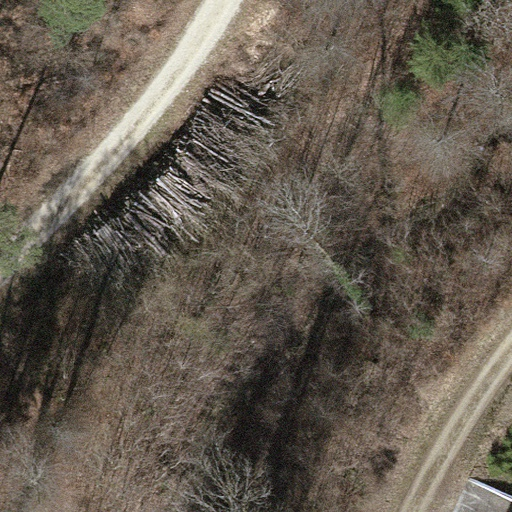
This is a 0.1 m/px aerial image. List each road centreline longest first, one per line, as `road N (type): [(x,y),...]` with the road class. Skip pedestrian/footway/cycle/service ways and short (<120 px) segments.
road 1 (track): [(0,281),(153,133),(231,0)]
road 2 (track): [(511,354),(478,397),(416,511)]
